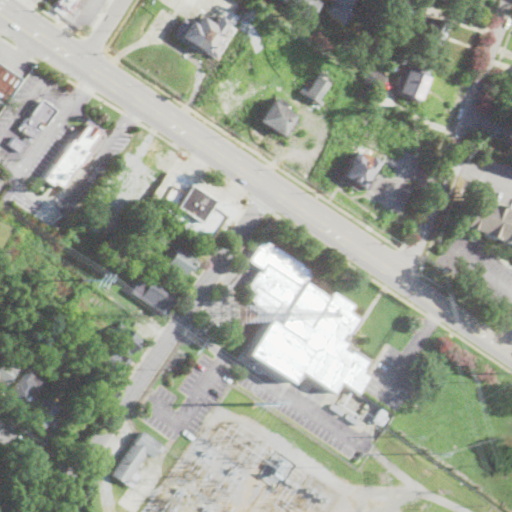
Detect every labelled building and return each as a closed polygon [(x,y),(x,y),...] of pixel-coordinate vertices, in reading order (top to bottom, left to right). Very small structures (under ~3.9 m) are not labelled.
[(75,0),(68,11),(55,3),(56,0),(75,0)] [(312,0),(317,4),(303,21),(277,0),(312,0)] [(350,14),(340,26),(323,12),(330,3),(325,0),(354,0),(346,10),(350,14)] [(404,13),(391,9),(394,0),(404,0),(408,1),(404,13)] [(206,53),(224,20),(215,16),(212,22),(198,15),(193,22),(187,19),(177,37),(206,53)] [(433,53),(419,47),(421,42),(419,41),(421,37),(419,36),(424,23),(421,22),(424,15),(444,23),(433,53)] [(428,70),(417,101),(395,92),(404,69),(408,70),(411,63),(428,70)] [(0,65),(20,80),(2,106),(0,104),(0,65)] [(383,74),(378,85),(366,80),(370,69),(383,74)] [(54,111),(32,140),(17,129),(40,99),(54,111)] [(281,135),(293,113),(273,103),(262,124),(281,135)] [(85,125),(88,127),(89,126),(95,131),(94,132),(97,134),(85,150),(87,152),(77,167),(75,166),(60,187),(53,182),(50,185),(42,179),(70,139),(73,141),(85,125)] [(24,144),(18,153),(7,145),(13,136),(24,144)] [(366,188),(374,157),(348,151),(341,182),(366,188)] [(215,200),(201,222),(177,207),(191,185),(215,200)] [(511,211),(511,244),(462,226),(473,197),(511,211)] [(135,210),(143,215),(145,212),(151,217),(149,220),(154,223),(150,230),(130,218),(135,210)] [(313,272),(306,283),(328,298),(332,292),(352,305),(348,311),(358,318),(347,335),(344,335),(342,339),(348,343),(343,349),(349,353),(351,351),(368,362),(361,372),(365,375),(354,392),(338,381),(330,393),(297,370),(288,383),(245,354),(271,314),(268,312),(267,314),(254,305),(254,302),(250,300),(255,293),(247,288),(258,272),(260,273),(262,270),(248,260),(263,238),(313,272)] [(148,251),(143,258),(138,254),(142,248),(148,251)] [(175,248),(183,253),(184,252),(188,254),(187,255),(197,262),(192,270),(188,268),(183,277),(164,265),(175,248)] [(134,273),(126,268),(134,257),(141,262),(134,273)] [(143,274),(176,295),(164,314),(129,292),(136,281),(138,282),(143,274)] [(80,297),(69,311),(65,307),(75,293),(80,297)] [(130,354),(109,339),(120,324),(141,339),(130,354)] [(114,378),(96,365),(108,348),(126,361),(114,378)] [(0,361),(2,362),(3,360),(16,368),(3,386),(0,384),(0,361)] [(42,383),(33,396),(28,393),(22,402),(16,398),(15,400),(10,396),(12,395),(9,392),(31,362),(36,367),(35,369),(41,374),(37,379),(42,383)] [(100,382),(115,393),(103,410),(83,397),(92,384),(97,387),(100,382)] [(59,409),(41,433),(29,423),(46,400),(59,409)] [(385,411),(378,423),(372,419),(380,408),(385,411)] [(164,448),(160,453),(156,450),(151,458),(145,454),(133,471),(139,475),(130,488),(110,474),(140,431),(164,448)]
